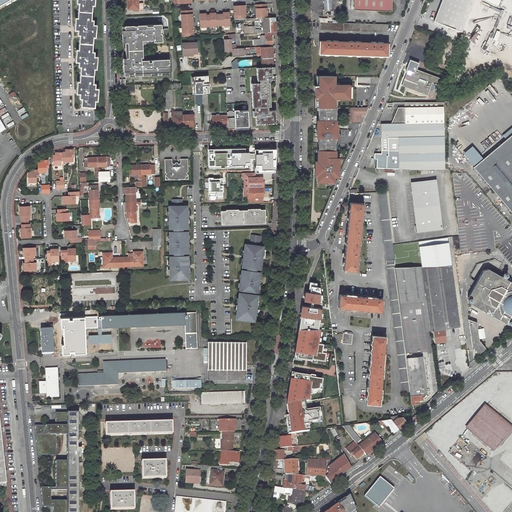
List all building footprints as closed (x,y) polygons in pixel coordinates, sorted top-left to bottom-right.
[(75,0),(75,3),(78,4),(76,18),(74,17),(73,30),(76,31),(76,35),(78,35),(77,50),(75,50),(74,62),(77,62),(76,67),(79,67),(78,81),(76,81),(75,93),(78,93),(77,98),(79,99),(78,106),(94,107),(94,100),(97,101),(98,88),(95,88),(95,83),(93,83),(94,69),(96,70),(97,57),(93,56),(94,52),(91,52),(92,38),(95,38),(96,25),(92,25),(92,21),(90,20),(91,6),(93,6),(93,0),(75,0)] [(128,0),(129,9),(135,8),(135,10),(139,10),(139,8),(142,8),(142,9),(144,9),(144,2),(139,2),(139,0),(128,0)] [(323,0),(324,10),(331,10),(330,0),(323,0)] [(354,0),(354,11),(392,12),(392,0),(354,0)] [(467,0),(442,0),(434,22),(455,30),(467,0)] [(467,0),(455,30),(462,33),(475,0),(467,0)] [(256,2),(257,18),(259,18),(268,18),(267,1),(256,2)] [(235,19),(246,19),(245,3),(234,3),(235,19)] [(193,23),(192,10),(181,11),(182,24),(193,23)] [(223,16),(220,16),(220,25),(224,25),(224,26),(230,26),(229,12),(223,13),(223,16)] [(210,14),(210,17),(210,26),(210,27),(217,27),(217,25),(220,25),(220,16),(216,16),(216,13),(210,14)] [(206,14),(200,14),(201,28),(207,27),(207,26),(210,26),(210,17),(206,17),(206,14)] [(268,18),(259,18),(259,33),(266,33),(270,32),(269,18),(268,18)] [(319,30),(387,33),(387,24),(342,23),(327,23),(319,22),(319,30)] [(193,23),(182,24),(183,37),(194,36),(193,23)] [(162,41),(161,24),(121,26),(122,43),(125,43),(126,58),(123,58),(123,76),(169,74),(169,59),(141,60),(141,58),(142,58),(142,42),(162,41)] [(237,48),(237,39),(236,34),(229,34),(229,39),(225,39),(226,50),(234,50),(234,48),(237,48)] [(272,47),(272,35),(266,35),(261,36),(261,44),(266,44),(266,47),(272,47)] [(388,42),(318,39),(317,53),(387,55),(388,42)] [(183,52),(190,52),(190,53),(195,53),(198,53),(197,42),(182,43),(183,52)] [(273,57),(261,58),(262,67),(273,66),(273,57)] [(274,67),(256,68),(257,80),(259,80),(259,83),(251,83),(252,107),(254,107),(268,107),(270,106),(269,82),(268,82),(268,80),(275,79),(274,67)] [(247,93),(245,68),(237,68),(232,69),(226,69),(227,104),(250,103),(250,94),(247,93)] [(440,78),(415,69),(413,73),(406,71),(401,83),(427,94),(429,87),(433,89),(434,84),(438,85),(440,78)] [(192,76),(193,94),(207,93),(206,75),(192,76)] [(318,88),(315,88),(315,97),(318,97),(318,107),(334,108),(334,100),(334,98),(339,98),(339,99),(349,99),(349,86),(349,85),(339,85),(334,85),(335,83),(335,76),(318,76),(318,88)] [(501,95),(509,102),(511,99),(511,96),(506,90),(501,95)] [(395,121),(395,124),(443,124),(443,103),(403,102),(403,107),(397,107),(393,118),(395,121)] [(254,111),(252,111),(253,117),(255,116),(256,124),(276,123),(275,110),(268,110),(268,107),(254,107),(254,111)] [(318,107),(318,120),(318,125),(316,125),(316,137),(318,137),(319,137),(319,150),(317,150),(317,161),(317,175),(317,182),(327,182),(333,182),(334,176),(338,176),(338,164),(336,164),(336,158),(335,158),(332,158),(332,150),(335,150),(335,138),(336,125),(336,108),(334,108),(318,107)] [(348,122),(362,122),(367,108),(350,108),(350,114),(348,114),(348,122)] [(248,127),(248,111),(238,112),(238,110),(234,110),(234,112),(226,112),(226,116),(227,125),(227,127),(234,127),(236,127),(236,125),(240,125),(240,127),(248,127)] [(194,114),(183,115),(183,126),(188,126),(188,125),(191,125),(193,122),(193,118),(194,118),(194,114)] [(183,115),(173,115),(173,119),(174,119),(174,126),(180,125),(180,126),(183,126),(183,115)] [(227,125),(226,116),(219,116),(216,116),(212,116),(212,125),(227,125)] [(409,168),(444,169),(443,124),(395,124),(391,124),(381,124),(381,154),(376,154),(376,159),(376,168),(379,168),(409,168)] [(511,133),(472,168),(511,215),(511,133)] [(61,153),(61,161),(61,162),(69,162),(69,158),(72,158),(71,150),(63,151),(64,153),(61,153)] [(252,161),(251,150),(212,151),(213,153),(210,153),(210,160),(213,160),(215,160),(215,162),(222,161),(222,160),(242,159),(245,159),(245,161),(252,161)] [(61,161),(61,153),(53,154),(53,156),(51,156),(51,166),(59,165),(59,161),(61,161)] [(257,153),(257,167),(261,167),(261,172),(269,172),(269,167),(267,167),(266,153),(257,153)] [(106,165),(106,156),(96,157),(96,166),(106,166),(106,165)] [(96,157),(87,157),(87,166),(95,166),(95,168),(94,168),(94,178),(97,178),(96,166),(96,157)] [(186,173),(188,172),(188,158),(181,158),(181,162),(178,164),(176,162),(174,164),(172,162),(172,159),(165,159),(165,172),(167,174),(165,175),(170,180),(184,180),(188,175),(186,173)] [(39,163),(36,163),(37,170),(37,173),(44,172),(44,168),(47,168),(46,161),(39,161),(39,163)] [(150,163),(140,163),(132,163),(132,173),(139,173),(139,179),(135,179),(135,186),(146,185),(146,175),(144,175),(144,173),(151,173),(151,172),(150,163)] [(221,167),(211,167),(211,178),(221,178),(221,167)] [(29,173),(26,173),(27,174),(27,182),(35,182),(34,178),(37,178),(37,173),(37,170),(29,171),(29,173)] [(97,171),(97,182),(109,181),(109,171),(97,171)] [(262,177),(255,177),(255,172),(242,173),(242,178),(244,178),(244,188),(244,198),(249,197),(249,202),(263,202),(262,197),(263,197),(262,177)] [(442,230),(436,179),(411,182),(416,233),(442,230)] [(88,185),(89,199),(98,199),(97,187),(97,185),(88,185)] [(135,201),(134,186),(125,186),(125,201),(135,201)] [(228,186),(204,187),(204,198),(228,197),(228,186)] [(73,196),(78,195),(78,191),(69,192),(70,196),(61,196),(62,204),(74,203),(73,196)] [(379,192),(387,265),(387,269),(402,393),(410,392),(406,359),(399,303),(395,267),(386,192),(379,192)] [(183,198),(173,199),(173,204),(168,204),(169,228),(173,228),(173,230),(169,230),(169,253),(174,253),(174,255),(170,255),(170,280),(190,279),(190,255),(184,255),(184,253),(190,253),(189,231),(185,230),(184,229),(190,228),(189,204),(183,204),(183,198)] [(89,214),(79,215),(79,225),(90,224),(89,217),(98,216),(98,199),(89,199),(89,214)] [(129,217),(135,217),(135,203),(137,203),(137,204),(140,204),(140,201),(135,201),(125,201),(126,212),(127,212),(129,212),(129,217)] [(349,203),(342,271),(355,272),(362,204),(349,203)] [(20,216),(20,219),(27,219),(28,219),(28,215),(29,215),(28,206),(19,206),(19,216),(20,216)] [(64,209),(56,209),(56,213),(55,213),(55,221),(67,220),(67,213),(64,213),(64,209)] [(267,224),(266,210),(223,212),(223,225),(267,224)] [(27,224),(20,224),(20,228),(19,228),(20,237),(29,237),(29,228),(28,224),(27,224)] [(153,229),(153,246),(161,246),(161,228),(153,229)] [(94,244),(94,237),(98,237),(98,233),(97,233),(97,229),(95,229),(95,230),(95,233),(92,233),(88,233),(88,237),(86,237),(86,244),(94,244)] [(80,241),(80,237),(75,237),(75,230),(63,231),(63,238),(69,238),(69,242),(80,241)] [(260,235),(250,234),(249,243),(243,243),(240,267),(245,268),(245,269),(240,269),(237,291),(233,319),(254,322),(260,271),(255,271),(255,269),(260,270),(263,245),(260,244),(260,235)] [(34,247),(22,248),(22,255),(23,255),(24,259),(31,259),(30,255),(34,255),(34,247)] [(49,252),(46,252),(46,260),(50,260),(50,262),(57,262),(57,250),(49,251),(49,252)] [(66,250),(66,252),(63,252),(63,260),(67,260),(67,262),(74,262),(74,250),(66,250)] [(144,266),(143,250),(133,251),(133,253),(128,253),(128,256),(122,256),(123,267),(144,266)] [(113,252),(102,252),(102,265),(99,265),(99,269),(123,267),(122,256),(113,257),(113,252)] [(31,259),(24,259),(24,263),(23,263),(23,270),(35,270),(34,262),(31,263),(31,259)] [(445,329),(460,327),(452,265),(395,267),(399,303),(422,300),(426,331),(433,330),(445,329)] [(511,322),(511,321),(511,282),(505,279),(507,276),(507,275),(506,273),(505,273),(504,273),(503,274),(501,276),(488,269),(482,270),(467,297),(468,298),(467,299),(467,300),(468,301),(469,302),(469,303),(507,323),(508,323),(509,323),(510,323),(511,323),(511,322)] [(316,305),(319,298),(304,292),(300,299),(316,305)] [(382,297),(339,293),(337,307),(381,311),(382,297)] [(328,295),(321,294),(321,297),(322,303),(329,306),(328,295)] [(298,305),(313,311),(316,305),(300,299),(298,305)] [(101,315),(102,327),(185,324),(186,311),(101,315)] [(197,341),(196,312),(186,311),(185,324),(186,342),(197,341)] [(102,327),(101,315),(70,316),(71,328),(102,327)] [(478,340),(476,322),(468,319),(471,346),(477,353),(484,348),(478,340)] [(53,354),(52,329),(40,329),(41,354),(53,354)] [(319,329),(298,329),(294,357),(324,361),(326,348),(322,347),(322,343),(317,342),(319,329)] [(445,329),(433,330),(435,343),(446,341),(445,329)] [(344,331),(344,333),(343,333),(342,343),(351,344),(352,334),(351,334),(352,332),(344,331)] [(372,336),(367,404),(380,405),(385,337),(372,336)] [(245,380),(246,341),(206,341),(206,348),(206,380),(245,380)] [(465,349),(455,350),(456,360),(466,359),(465,349)] [(410,392),(411,405),(420,404),(419,401),(423,400),(423,394),(427,394),(422,356),(406,359),(410,392)] [(166,371),(165,359),(103,362),(104,373),(78,374),(78,386),(119,385),(118,374),(166,371)] [(59,397),(58,368),(45,368),(46,382),(39,382),(39,394),(46,393),(46,398),(59,397)] [(320,380),(293,374),(286,405),(287,415),(283,416),(286,434),(307,430),(306,421),(317,420),(315,409),(303,410),(302,401),(304,391),(318,390),(320,380)] [(199,380),(174,381),(175,389),(199,388),(199,380)] [(246,404),(245,392),(201,393),(201,405),(246,404)] [(468,428),(493,448),(510,428),(485,407),(468,428)] [(68,426),(67,413),(55,413),(55,426),(68,426)] [(78,448),(78,413),(67,413),(68,426),(68,435),(68,448),(78,448)] [(406,423),(403,418),(391,419),(399,429),(406,423)] [(237,419),(219,419),(219,432),(235,432),(236,426),(237,426),(237,419)] [(382,421),(393,434),(399,429),(391,419),(382,421)] [(174,435),(173,422),(106,424),(106,437),(174,435)] [(55,454),(54,435),(46,436),(46,426),(35,426),(38,454),(55,454)] [(68,435),(68,426),(55,426),(46,426),(46,436),(54,435),(68,435)] [(356,443),(359,440),(348,426),(343,427),(353,440),(356,443)] [(326,429),(327,435),(334,437),(331,431),(329,429),(326,429)] [(234,432),(223,433),(222,441),(221,441),(221,451),(234,451),(233,441),(234,442),(234,432)] [(381,444),(374,435),(368,439),(369,439),(375,448),(381,444)] [(290,436),(278,437),(279,449),(287,448),(291,447),(290,436)] [(375,448),(369,439),(359,447),(363,453),(366,456),(375,448)] [(351,444),(346,448),(355,459),(363,453),(359,447),(356,443),(353,440),(350,442),(351,444)] [(511,445),(500,460),(511,469),(511,445)] [(68,482),(78,482),(78,448),(68,448),(68,462),(68,482)] [(284,461),(283,450),(271,451),(272,461),(282,461),(284,461)] [(239,464),(241,453),(221,451),(219,464),(230,465),(230,463),(239,464)] [(329,470),(326,472),(328,474),(325,477),(330,484),(350,468),(343,455),(327,468),(329,470)] [(167,477),(167,459),(142,460),(143,478),(167,477)] [(284,461),(282,461),(283,474),(294,475),(298,476),(297,460),(284,461)] [(317,476),(325,477),(326,461),(307,460),(306,476),(309,476),(317,476)] [(68,482),(68,462),(56,462),(56,488),(68,488),(68,482)] [(201,470),(186,469),(185,483),(201,484),(201,470)] [(224,486),(225,471),(212,469),(209,485),(224,486)] [(283,474),(282,488),(287,489),(292,490),(294,475),(283,474)] [(298,476),(294,475),(292,490),(304,491),(305,487),(301,486),(302,476),(298,476)] [(363,497),(378,508),(393,489),(378,477),(363,497)] [(68,511),(78,511),(78,482),(68,482),(68,488),(68,501),(68,511)] [(279,493),(286,494),(287,489),(282,488),(274,487),(273,498),(278,499),(279,493)] [(68,511),(68,501),(51,501),(51,488),(41,488),(43,507),(53,507),(53,511),(68,511)] [(135,509),(135,490),(110,491),(111,509),(135,509)] [(288,497),(287,503),(302,505),(304,491),(292,490),(290,497),(288,497)] [(502,511),(509,505),(491,490),(485,497),(502,511)] [(351,511),(355,509),(349,495),(324,511),(351,511)] [(225,511),(227,501),(176,496),(174,511),(225,511)]
